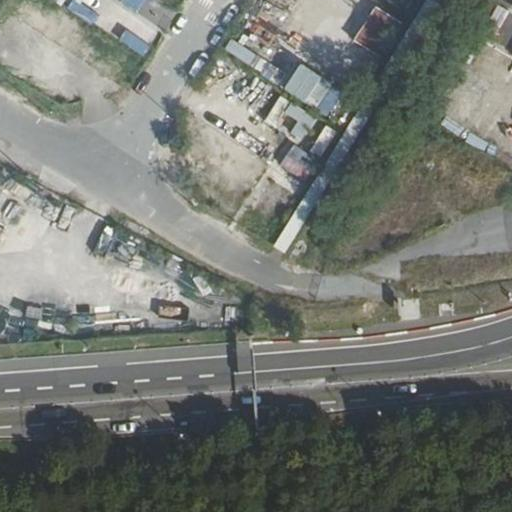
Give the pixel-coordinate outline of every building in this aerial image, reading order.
[(47,38),(62,15),(39,0),(24,23),(47,38)] [(74,0),(69,0),(65,8),(90,25),(96,15),(74,0)] [(79,56),(93,30),(67,15),(52,41),(79,56)] [(348,59),(363,35),(355,30),(341,54),(348,59)] [(98,68),(112,43),(99,35),(85,60),(98,68)] [(228,37),(221,48),(267,79),(274,68),(228,37)] [(489,72),(501,56),(488,46),(476,63),(489,72)] [(279,89),(325,115),(340,89),(294,62),(279,89)] [(302,140),(314,116),(276,96),(264,120),(302,140)] [(284,225),(311,155),(282,144),(254,214),(284,225)]
